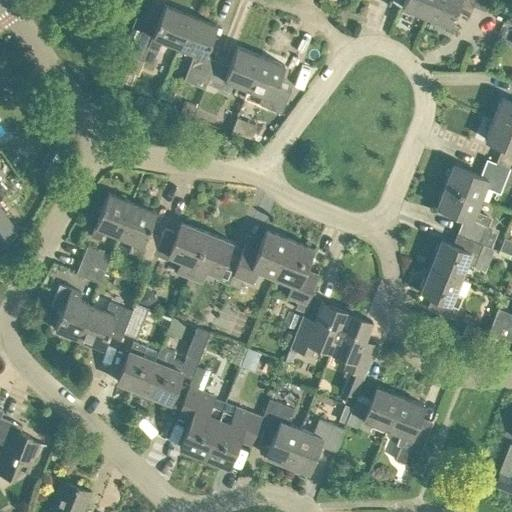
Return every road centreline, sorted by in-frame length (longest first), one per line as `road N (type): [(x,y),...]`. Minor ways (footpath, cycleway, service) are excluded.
road 1 (residential): [(177,511),(29,371),(6,339),(16,295),(100,150)]
road 2 (residential): [(372,222),(389,205),(422,120),(423,94),(415,74),(390,53),(366,46),(343,57)]
road 3 (residential): [(511,377),(472,380),(417,358),(372,222)]
road 4 (residential): [(100,150),(12,14)]
road 5 (residential): [(259,171),(100,150)]
road 6 (residential): [(343,57),(259,171)]
road 7 (residential): [(372,222),(350,225),(286,200),(259,171)]
road 8 (residential): [(306,511),(266,497),(179,511)]
